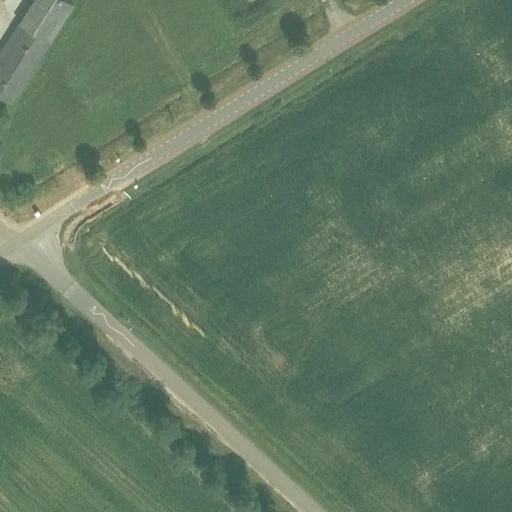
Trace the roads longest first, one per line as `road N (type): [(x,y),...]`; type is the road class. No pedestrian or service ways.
road 1 (tertiary): [(17,244),(410,0)]
road 2 (unclassified): [(309,511),(17,244)]
